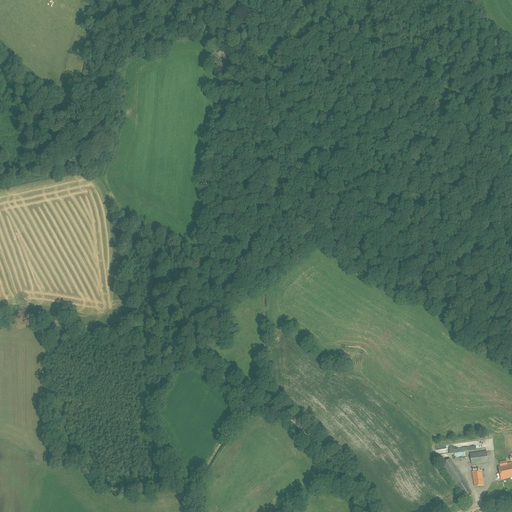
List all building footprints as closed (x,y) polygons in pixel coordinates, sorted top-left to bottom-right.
[(488,463),(487,451),(470,453),(471,465),(488,463)] [(450,459),(441,464),(444,468),(452,463),(450,459)] [(499,467),(501,479),(511,476),(511,463),(511,464),(511,463),(507,464),(506,461),(499,463),(500,467),(499,467)] [(481,471),(473,472),(475,487),(483,485),(481,471)] [(461,476),(453,481),(455,485),(463,480),(463,479),(461,476)]
